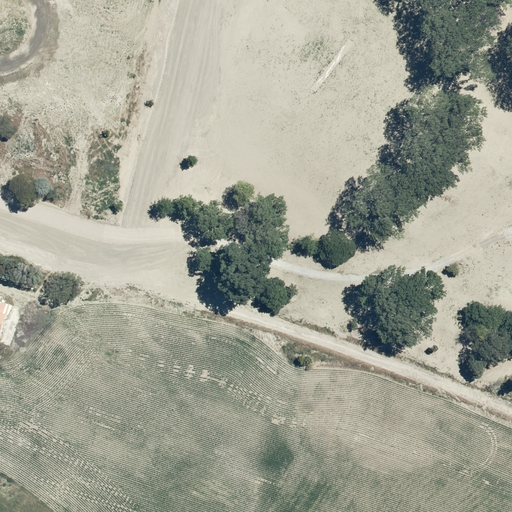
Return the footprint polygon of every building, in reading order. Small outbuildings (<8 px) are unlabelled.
[(75,0),(73,23),(91,25),(92,21),(100,22),(100,16),(106,16),(107,1),(94,0),(75,0)] [(115,0),(113,11),(133,16),(137,0),(115,0)] [(103,45),(98,44),(95,56),(98,57),(92,82),(113,88),(123,47),(104,42),(103,45)] [(27,104),(21,88),(6,94),(12,110),(27,104)] [(85,117),(77,95),(42,108),(50,130),(85,117)] [(25,127),(2,138),(13,161),(36,149),(25,127)] [(0,333),(10,304),(0,300),(0,333)] [(283,511),(285,508),(275,503),(270,511),(283,511)]
